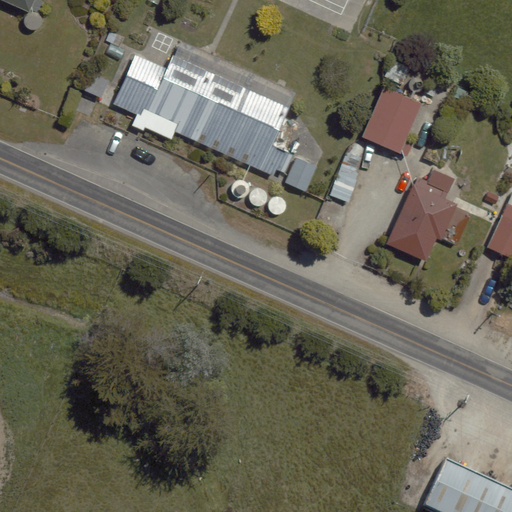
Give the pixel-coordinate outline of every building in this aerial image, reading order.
[(0,0),(0,2),(28,16),(35,0),(0,0)] [(113,104),(135,114),(129,126),(143,133),(146,128),(171,140),(174,133),(276,180),(288,154),(272,147),(295,99),(177,44),(166,67),(137,53),(113,104)] [(94,72),(84,90),(101,101),(112,83),(94,72)] [(385,86),(359,138),(402,159),(428,108),(385,86)] [(318,162),(295,153),(282,183),(305,192),(318,162)] [(364,169),(344,159),(327,195),(347,204),(364,169)] [(443,242),(448,230),(460,235),(465,225),(453,220),(459,206),(447,201),(456,179),(423,165),(389,245),(426,260),(436,239),(443,242)] [(291,200),(238,174),(229,193),(281,219),(291,200)] [(511,208),(507,205),(486,245),(511,258),(511,208)] [(511,511),(511,490),(444,460),(422,508),(431,511),(511,511)]
